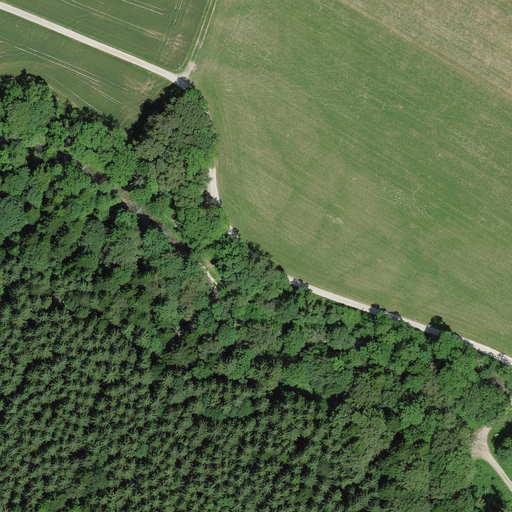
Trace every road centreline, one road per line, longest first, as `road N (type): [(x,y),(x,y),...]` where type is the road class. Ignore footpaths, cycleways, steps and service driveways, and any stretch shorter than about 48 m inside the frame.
road 1 (unclassified): [(511,361),(261,263),(223,220),(205,117),(182,84),(0,4)]
road 2 (track): [(0,277),(211,376),(339,408),(418,444),(476,442)]
